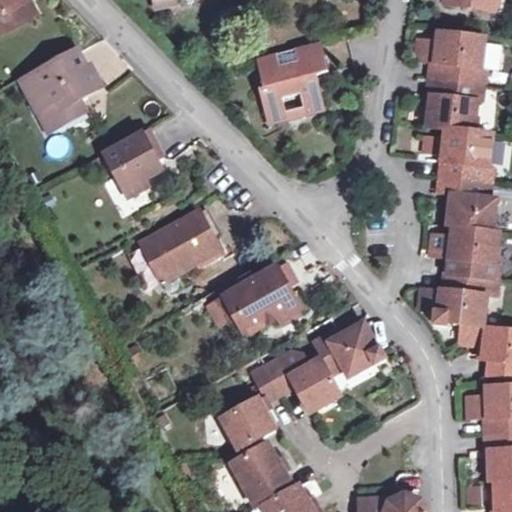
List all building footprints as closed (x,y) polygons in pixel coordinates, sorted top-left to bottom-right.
[(26,0),(0,0),(0,28),(32,11),(26,0)] [(445,0),(445,5),(492,12),(494,0),(445,0)] [(436,66),(434,81),(473,86),(475,71),(480,71),(484,39),(439,33),(438,42),(418,39),(416,57),(437,59),(436,66)] [(322,44),(267,57),(255,60),(263,88),(258,89),(265,117),(284,113),(282,99),(299,95),(303,109),(325,104),(318,76),(329,73),(322,44)] [(60,111),(80,101),(97,92),(78,54),(23,83),(49,132),(65,123),(60,111)] [(430,66),(436,66),(437,59),(416,57),(415,64),(430,66)] [(480,71),(475,71),(473,86),(476,86),(485,87),(486,72),(480,71)] [(473,86),(434,81),(431,97),(474,102),(476,86),(473,86)] [(485,87),(476,86),(474,102),(478,103),(483,103),(485,87)] [(463,134),(474,135),(478,103),(474,102),(431,97),(427,130),(445,132),(463,134)] [(89,119),(80,101),(60,111),(65,123),(69,130),(89,119)] [(442,158),(441,165),(440,178),(481,182),(483,169),(488,169),(492,137),(474,135),(463,134),(445,132),(444,139),(426,138),(424,155),(442,158)] [(163,171),(158,162),(154,154),(161,150),(151,133),(107,156),(128,198),(149,187),(146,180),(163,171)] [(154,154),(158,162),(165,158),(161,150),(154,154)] [(493,170),(488,169),(483,169),(481,182),(488,183),(492,184),(493,170)] [(497,201),(487,200),(488,183),(481,182),(440,178),(438,194),(450,196),(448,227),(451,227),(493,232),(497,201)] [(22,194),(0,200),(0,219),(27,212),(22,194)] [(199,213),(214,241),(219,238),(205,210),(199,213)] [(161,281),(197,263),(194,258),(217,247),(214,241),(199,213),(142,243),(161,281)] [(488,280),(490,266),(496,266),(500,233),(493,232),(451,227),(451,236),(434,234),(431,251),(448,253),(447,261),(446,276),(488,280)] [(214,241),(217,247),(222,244),(219,238),(214,241)] [(511,264),(511,246),(511,242),(500,242),(499,263),(511,264)] [(198,266),(221,254),(226,251),(222,244),(217,247),(194,258),(197,263),(198,266)] [(431,259),(447,261),(448,253),(431,251),(431,259)] [(500,266),(496,266),(490,266),(488,280),(497,281),(500,266)] [(275,271),(272,273),(268,275),(255,282),(244,288),(219,301),(230,321),(239,316),(249,334),(296,309),(275,271)] [(239,279),(244,288),(255,282),(250,274),(239,279)] [(448,325),(458,325),(482,328),(486,297),(488,280),(446,276),(443,292),(442,299),(423,297),(421,313),(437,315),(434,327),(448,328),(448,325)] [(497,281),(488,280),(486,297),(495,298),(497,281)] [(424,289),(423,297),(442,299),(443,292),(424,289)] [(331,320),(338,333),(342,331),(357,323),(350,310),(331,320)] [(511,332),(482,328),(458,325),(455,343),(475,345),(475,340),(484,341),(482,361),(489,362),(487,377),(511,380),(511,332)] [(314,347),(322,361),(309,368),(303,357),(290,353),(251,374),(266,402),(295,387),(309,413),(342,397),(330,375),(345,367),(329,339),(314,347)] [(511,388),(487,389),(488,397),(469,398),(470,417),(488,416),(488,438),(511,436),(511,388)] [(239,451),(276,432),(258,398),(222,419),(239,451)] [(511,436),(488,438),(489,452),(490,484),(496,484),(511,483),(511,436)] [(264,506),(267,511),(312,511),(306,501),(302,493),(299,487),(293,489),(284,474),(275,459),(267,445),(233,464),(257,510),(264,506)] [(282,456),(275,459),(284,474),(290,471),(282,456)] [(304,483),(299,487),(302,493),(307,490),(304,483)] [(511,511),(511,483),(496,484),(496,511),(511,511)] [(486,502),(486,487),(466,487),(466,502),(486,502)] [(377,504),(377,499),(360,500),(360,511),(427,511),(427,510),(424,505),(418,499),(408,496),(399,498),(390,504),(377,504)] [(320,511),(313,497),(306,501),(312,511),(320,511)]
